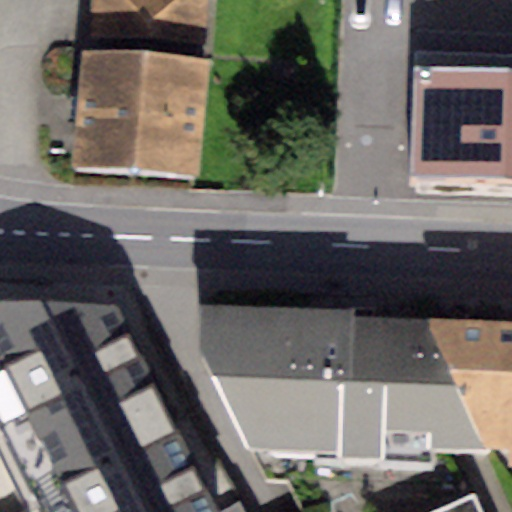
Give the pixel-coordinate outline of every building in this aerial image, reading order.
[(89,0),(87,35),(202,44),(205,0),(89,0)] [(511,38),(369,30),(362,157),(511,165),(511,38)] [(210,64),(90,52),(79,163),(199,175),(210,64)] [(0,414),(50,511),(230,511),(122,287),(0,282),(0,414)] [(353,312),(202,306),(199,344),(248,447),(340,449),(341,461),(384,462),(385,449),(468,452),(478,452),(431,321),(411,321),(352,319),(353,312)] [(511,323),(431,321),(478,452),(508,453),(508,469),(511,469),(511,323)] [(438,511),(481,511),(474,496),(438,511)]
